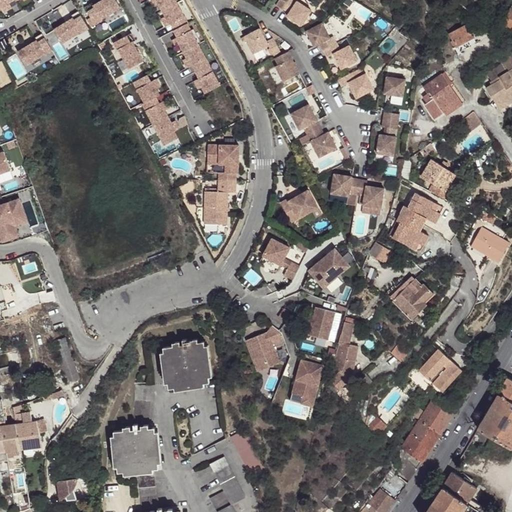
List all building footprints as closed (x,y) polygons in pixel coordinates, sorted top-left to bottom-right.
[(6,1),(8,0),(0,0),(0,8),(0,10),(4,8),(5,9),(9,7),(6,1)] [(91,3),(83,7),(94,24),(101,20),(100,19),(119,8),(114,0),(102,0),(92,6),(91,3)] [(150,0),(153,3),(154,2),(156,5),(158,4),(162,10),(176,2),(174,0),(150,0)] [(278,0),(275,4),(282,9),(287,0),(278,0)] [(296,0),(287,0),(282,9),(288,13),(286,16),(299,25),(309,10),(296,1),(297,0),(296,0)] [(459,0),(458,2),(467,10),(475,0),(459,0)] [(171,23),(175,30),(186,24),(187,23),(176,2),(162,10),(165,16),(163,18),(165,21),(163,22),(166,26),(171,23)] [(511,10),(509,9),(502,25),(511,28),(511,10)] [(87,28),(77,11),(70,15),(71,18),(52,29),(60,42),(79,31),(80,32),(87,28)] [(445,23),(450,32),(466,23),(461,15),(445,23)] [(321,22),(306,31),(314,46),(319,43),(322,50),(336,43),(332,35),(329,37),(321,22)] [(466,23),(450,32),(454,38),(451,40),(455,47),(457,46),(473,37),(474,36),(466,23)] [(186,24),(175,30),(173,31),(177,37),(172,40),(175,45),(177,44),(178,47),(180,46),(184,52),(197,44),(186,24)] [(268,45),(273,56),(280,52),(273,39),(266,42),(259,28),(244,36),(253,53),(268,45)] [(42,35),(40,32),(33,36),(35,39),(16,50),(23,64),(42,52),(43,54),(50,49),(42,35)] [(131,32),(113,42),(117,49),(118,49),(129,68),(142,61),(132,41),(134,40),(131,32)] [(473,37),(457,46),(460,50),(475,42),(473,37)] [(336,43),(322,50),(326,57),(333,54),(341,68),(357,60),(348,45),(340,49),(336,43)] [(197,44),(184,52),(187,58),(185,59),(187,62),(185,63),(187,68),(192,65),(196,72),(208,65),(209,64),(197,44)] [(287,51),(274,58),(277,65),(275,66),(282,81),(299,73),(287,51)] [(506,72),(511,67),(511,56),(511,55),(500,62),(506,72)] [(206,93),(220,85),(208,65),(196,72),(199,78),(194,81),(197,86),(199,85),(200,88),(202,87),(206,93)] [(351,72),(338,79),(341,86),(348,83),(356,98),(373,89),(362,67),(351,72)] [(496,93),(503,103),(511,97),(511,67),(506,72),(498,77),(499,79),(491,84),(486,88),(491,96),(496,93)] [(150,81),(146,74),(133,82),(144,102),(155,96),(159,94),(155,88),(158,87),(155,82),(157,81),(155,78),(150,81)] [(441,114),(460,101),(442,74),(423,87),(427,93),(422,97),(426,103),(425,104),(435,119),(441,114)] [(385,76),(383,93),(402,96),(405,79),(385,76)] [(498,107),(503,103),(496,93),(491,96),(498,107)] [(144,102),(142,104),(153,124),(167,116),(164,110),(166,109),(163,104),(165,103),(163,100),(158,103),(155,96),(144,102)] [(460,101),(441,114),(444,118),(463,104),(460,101)] [(307,134),(320,127),(308,104),(290,114),(299,130),(303,128),(307,134)] [(481,123),(472,111),(459,120),(468,133),(481,123)] [(383,134),(379,134),(376,153),(393,156),(397,129),(396,129),(398,114),(384,112),(381,127),(384,127),(383,134)] [(184,115),(179,118),(179,120),(182,126),(188,124),(187,122),(184,115)] [(170,122),(167,116),(153,124),(164,145),(177,138),(173,131),(179,128),(177,125),(175,126),(173,121),(170,122)] [(323,134),(320,127),(307,134),(299,138),(302,144),(310,140),(319,157),(336,148),(328,131),(323,134)] [(429,142),(418,151),(423,158),(431,152),(433,154),(436,152),(429,142)] [(219,172),(219,180),(236,181),(236,173),(238,173),(239,145),(220,144),(208,144),(208,163),(219,164),(226,164),(225,172),(219,172)] [(0,171),(10,168),(4,151),(0,151),(0,171)] [(431,194),(443,200),(447,193),(452,196),(463,178),(432,158),(422,175),(436,186),(431,194)] [(402,162),(400,177),(407,181),(409,163),(407,159),(402,162)] [(219,164),(208,163),(207,172),(219,172),(225,172),(226,164),(219,164)] [(10,168),(0,171),(0,182),(13,177),(10,168)] [(356,195),(359,180),(351,179),(351,177),(332,175),(330,194),(348,197),(349,194),(356,195)] [(235,193),(236,181),(219,180),(218,192),(205,191),(204,223),(226,225),(227,193),(235,193)] [(366,181),(359,180),(356,195),(364,196),(362,206),(380,208),(383,189),(366,186),(366,181)] [(299,219),(319,208),(309,190),(290,201),(289,199),(282,203),(289,216),(295,212),(299,219)] [(430,221),(435,211),(430,208),(434,202),(415,193),(407,207),(404,205),(396,221),(396,222),(400,224),(392,239),(410,248),(413,242),(418,245),(424,234),(418,231),(425,218),(430,221)] [(19,198),(0,204),(0,236),(2,241),(18,236),(19,239),(32,235),(23,208),(19,198)] [(380,208),(362,206),(361,212),(379,215),(380,208)] [(440,214),(435,211),(430,221),(435,223),(440,214)] [(293,222),(299,219),(295,212),(289,216),(293,222)] [(478,217),(493,225),(495,221),(480,213),(478,217)] [(502,226),(507,229),(511,219),(511,217),(507,215),(502,226)] [(388,237),(392,239),(400,224),(396,222),(388,237)] [(481,226),(470,246),(498,261),(508,242),(481,226)] [(427,236),(424,234),(418,245),(422,246),(427,236)] [(272,239),(263,256),(281,265),(284,258),(290,248),(272,239)] [(413,242),(410,248),(415,250),(418,245),(413,242)] [(372,245),(367,258),(379,263),(384,265),(389,252),(372,245)] [(334,250),(308,272),(323,289),(349,267),(334,250)] [(284,258),(281,265),(287,269),(291,262),(284,258)] [(293,280),(300,267),(291,262),(287,269),(284,275),(293,280)] [(391,297),(394,300),(414,279),(412,277),(391,297)] [(394,300),(412,318),(426,305),(424,303),(434,294),(425,284),(422,287),(414,279),(394,300)] [(317,306),(309,334),(328,340),(336,312),(317,306)] [(284,309),(278,318),(287,324),(293,315),(284,309)] [(354,323),(345,321),(334,362),(341,370),(330,379),(340,389),(337,393),(347,403),(362,391),(353,381),(352,382),(350,380),(353,360),(351,359),(355,345),(349,343),(354,323)] [(281,332),(272,326),(267,332),(246,340),(254,358),(255,357),(257,361),(256,364),(259,372),(280,363),(272,343),(280,340),(283,336),(281,332)] [(99,337),(89,330),(86,334),(96,341),(99,337)] [(63,338),(52,342),(58,359),(69,356),(65,345),(63,338)] [(215,385),(214,344),(173,346),(175,387),(215,385)] [(398,363),(406,354),(395,345),(388,354),(398,363)] [(437,348),(418,369),(442,391),(461,369),(437,348)] [(69,356),(58,359),(61,367),(60,367),(65,383),(77,379),(71,363),(69,356)] [(324,365),(301,359),(293,393),(315,399),(324,365)] [(511,379),(507,377),(498,394),(511,402),(511,379)] [(136,385),(134,422),(150,424),(153,386),(136,385)] [(59,390),(41,396),(43,402),(62,396),(59,390)] [(293,393),(291,401),(313,406),(315,399),(293,393)] [(478,428),(483,432),(510,448),(511,444),(511,402),(498,394),(487,412),(478,428)] [(418,420),(439,434),(453,411),(432,398),(418,420)] [(24,422),(33,421),(31,411),(22,413),(24,422)] [(377,415),(370,422),(379,431),(386,424),(377,415)] [(45,419),(37,420),(40,438),(49,435),(45,419)] [(15,424),(20,450),(41,447),(40,438),(37,420),(33,421),(24,422),(15,424)] [(421,461),(439,434),(418,420),(400,447),(421,461)] [(5,425),(0,426),(6,452),(20,450),(15,424),(5,425)] [(155,427),(114,426),(113,468),(154,468),(155,427)] [(244,430),(230,438),(251,479),(266,471),(244,430)] [(245,497),(222,457),(208,465),(223,491),(208,500),(215,511),(234,511),(231,506),(245,497)] [(412,474),(416,469),(405,459),(397,467),(408,480),(412,474)] [(452,471),(442,487),(466,504),(470,499),(476,503),(483,492),(476,487),(452,471)] [(141,511),(153,510),(149,473),(134,475),(137,511),(141,511)] [(387,473),(371,496),(373,497),(380,488),(395,499),(406,482),(393,473),(392,476),(387,473)] [(56,481),(59,500),(66,500),(80,498),(77,480),(75,480),(75,479),(74,478),(56,481)] [(466,504),(442,487),(425,511),(469,511),(472,508),(466,504)] [(373,497),(369,502),(381,511),(385,511),(395,499),(380,488),(373,497)] [(470,499),(466,504),(472,508),(475,509),(477,507),(480,509),(481,507),(476,503),(470,499)] [(59,500),(54,504),(55,511),(70,511),(69,505),(66,500),(59,500)] [(360,511),(381,511),(369,502),(367,504),(360,511)]
